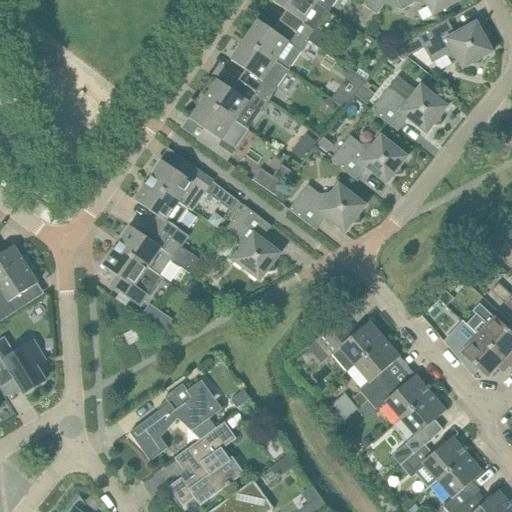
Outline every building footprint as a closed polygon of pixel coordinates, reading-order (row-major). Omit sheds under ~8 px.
[(279,21),(308,41),(309,41),(320,48),(328,37),(316,29),(328,11),(316,3),(311,0),(271,0),(271,1),(286,11),(279,21)] [(311,0),(316,3),(328,11),(335,0),(311,0)] [(377,15),(386,0),(366,0),(363,5),(377,15)] [(424,0),(433,15),(460,0),(396,0),(402,10),(420,0),(424,0)] [(447,20),(417,36),(432,63),(434,63),(435,64),(456,70),(462,67),(462,69),(493,52),(487,43),(489,34),(481,32),(476,22),(458,32),(455,34),(447,20)] [(275,62),(288,71),(308,41),(279,21),(272,31),(258,21),(247,36),(247,37),(245,41),(275,62)] [(412,39),(396,48),(407,57),(418,51),(412,39)] [(238,80),(268,101),(288,71),(275,62),(245,41),(242,45),(242,44),(231,60),(245,70),(238,80)] [(397,76),(390,86),(371,110),(397,131),(407,119),(426,134),(433,125),(442,124),(441,116),(448,107),(421,85),(416,91),(397,76)] [(203,101),(234,122),(237,117),(238,118),(248,103),(260,111),(268,101),(238,80),(232,90),(217,80),(206,96),(207,96),(203,101)] [(363,86),(355,95),(366,104),(373,95),(363,86)] [(336,91),(331,99),(344,109),(350,102),(336,91)] [(227,160),(235,149),(247,131),(234,122),(203,101),(201,104),(190,119),(205,130),(198,140),(227,160)] [(306,134),(300,142),(311,151),(317,143),(306,134)] [(350,136),(331,160),(342,169),(357,181),(367,169),(386,184),(393,175),(401,174),(401,166),(408,157),(392,145),(381,136),(374,144),(369,151),(362,145),(350,136)] [(323,138),(317,146),(326,153),(332,146),(323,138)] [(148,181),(178,202),(188,209),(191,211),(192,210),(204,191),(205,192),(212,181),(183,161),(176,171),(161,161),(150,176),(151,177),(148,181)] [(261,167),(253,178),(277,196),(294,173),(282,164),(273,176),(261,167)] [(188,236),(180,230),(183,226),(179,223),(188,209),(178,202),(148,181),(146,185),(145,184),(134,200),(158,217),(151,227),(180,247),(188,236)] [(326,218),(345,233),(352,224),(360,223),(359,214),(366,205),(338,184),(327,200),(308,185),(289,210),(316,231),(326,218)] [(232,260),(260,281),(266,272),(275,271),(274,262),(281,254),(262,239),(271,226),(244,205),(225,230),(244,245),(232,260)] [(180,247),(151,227),(144,236),(130,226),(119,242),(120,242),(117,246),(147,267),(160,276),(171,261),(190,274),(200,260),(180,247)] [(511,231),(506,226),(498,235),(511,248),(511,231)] [(0,281),(30,262),(25,255),(21,258),(13,246),(2,253),(0,249),(0,281)] [(113,250),(103,266),(118,276),(112,286),(140,306),(160,276),(147,267),(117,246),(114,250),(113,250)] [(30,262),(0,281),(0,304),(8,317),(31,302),(24,292),(38,283),(30,272),(34,269),(30,262)] [(511,296),(498,284),(491,291),(506,305),(511,310),(511,296)] [(447,292),(439,300),(447,307),(455,299),(447,292)] [(511,351),(511,333),(506,328),(494,318),(495,318),(480,304),(472,311),(487,325),(478,336),(510,365),(511,362),(511,360),(511,359),(511,353),(511,352),(511,351)] [(353,365),(354,366),(385,340),(369,322),(351,337),(347,332),(350,329),(342,319),(317,340),(329,356),(331,357),(332,356),(345,371),(353,365)] [(123,335),(129,345),(139,340),(134,329),(123,335)] [(506,369),(510,365),(478,336),(469,346),(453,332),(446,339),(487,378),(497,367),(501,371),(505,367),(506,369)] [(4,338),(0,340),(0,387),(14,379),(22,392),(23,394),(46,381),(36,365),(45,360),(34,341),(13,354),(4,338)] [(400,357),(385,340),(354,366),(369,383),(360,391),(360,392),(353,399),(361,407),(368,401),(388,384),(380,374),(400,357)] [(386,403),(400,420),(431,394),(415,376),(396,392),(388,384),(368,401),(377,411),(386,403)] [(159,411),(129,433),(150,461),(168,448),(160,438),(178,419),(191,432),(200,440),(216,429),(209,419),(212,417),(203,404),(213,397),(201,381),(187,391),(183,384),(165,397),(166,399),(169,404),(159,411)] [(342,418),(357,411),(349,393),(334,400),(342,418)] [(446,411),(431,394),(400,420),(415,437),(406,445),(413,454),(404,462),(405,463),(425,446),(434,438),(426,428),(446,411)] [(194,498),(200,506),(244,474),(232,457),(229,459),(222,449),(236,439),(230,430),(244,421),(238,413),(216,429),(200,440),(175,459),(183,470),(188,467),(194,476),(185,482),(182,477),(169,487),(183,506),(194,498)] [(425,446),(405,463),(413,472),(416,470),(431,487),(437,482),(468,455),(452,437),(433,454),(425,446)] [(483,473),(468,455),(437,482),(452,499),(442,507),(447,511),(455,511),(471,499),(463,490),(483,473)] [(268,511),(274,509),(253,480),(209,511),(268,511)] [(307,503),(298,510),(298,511),(319,511),(327,506),(312,485),(300,493),(307,503)] [(478,492),(471,499),(455,511),(508,511),(511,510),(511,506),(498,491),(486,502),(478,492)] [(93,498),(85,504),(90,511),(94,511),(100,508),(93,498)] [(81,499),(76,499),(65,511),(90,511),(85,504),(81,499)]
